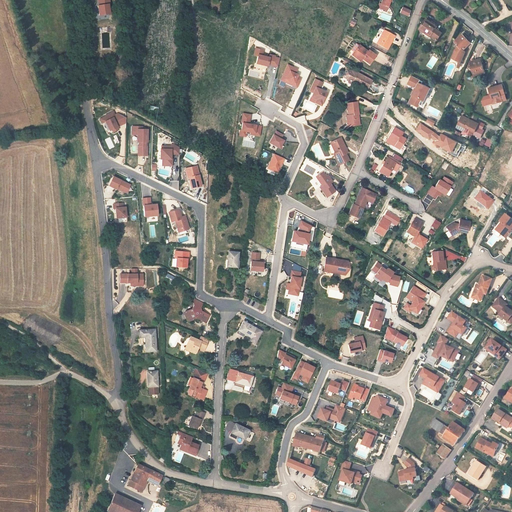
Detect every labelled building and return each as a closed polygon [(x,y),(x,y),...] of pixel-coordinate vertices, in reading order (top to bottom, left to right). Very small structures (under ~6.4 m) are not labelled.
[(109,0),(99,0),(101,6),(101,7),(98,7),(99,14),(103,13),(103,15),(109,14),(108,4),(110,4),(109,0)] [(493,0),(488,0),(496,11),(499,9),(493,0)] [(402,7),(400,13),(408,16),(410,11),(402,7)] [(433,24),(426,19),(419,29),(430,36),(431,36),(437,40),(442,33),(434,27),(435,26),(433,24)] [(394,36),(384,30),(377,44),(387,49),(394,36)] [(459,46),(463,50),(471,42),(462,34),(455,41),(459,46)] [(369,64),(375,56),(368,50),(367,52),(359,45),(354,52),(357,55),(355,57),(359,60),(360,58),(362,59),(369,64)] [(460,62),(465,52),(463,50),(459,46),(455,50),(451,58),(460,62)] [(253,55),(256,56),(255,63),(277,67),(280,57),(263,54),(264,49),(254,47),(253,55)] [(484,73),(480,59),(471,62),(474,71),(473,71),(474,76),(484,73)] [(279,81),(297,88),(301,78),(296,76),(299,68),(287,63),(279,81)] [(342,76),(347,79),(351,72),(347,69),(346,70),(342,76)] [(372,81),(353,71),(352,71),(351,72),(347,79),(348,82),(352,84),(353,82),(355,83),(367,89),(372,81)] [(423,81),(412,76),(408,84),(415,88),(416,88),(415,91),(414,90),(412,94),(413,95),(409,102),(415,105),(416,103),(422,105),(430,88),(421,84),(423,81)] [(314,78),(309,91),(311,92),(308,100),(321,106),(327,91),(321,89),(324,82),(314,78)] [(495,109),(499,107),(502,102),(502,101),(506,100),(504,93),(502,84),(498,86),(489,88),(493,104),(495,109)] [(359,115),(357,102),(347,104),(348,116),(346,116),(347,121),(348,121),(349,127),(355,126),(355,123),(359,123),(358,115),(359,115)] [(259,136),(261,125),(249,123),(251,114),(242,112),(238,135),(245,137),(245,134),(259,136)] [(470,130),(474,132),(478,124),(470,120),(469,119),(468,118),(462,116),(456,127),(464,131),(465,130),(466,131),(468,128),(470,129),(470,130)] [(137,155),(148,155),(147,128),(143,128),(143,126),(131,126),(131,135),(137,135),(137,155)] [(394,147),(402,133),(394,128),(386,142),(394,147)] [(274,129),(268,143),(280,148),(284,139),(281,138),(283,134),(274,129)] [(488,137),(485,144),(490,147),(494,140),(488,137)] [(347,152),(341,138),(331,143),(336,153),(334,154),(338,165),(348,160),(345,153),(347,152)] [(451,158),(458,144),(449,140),(442,154),(451,158)] [(179,145),(160,144),(159,158),(162,158),(162,166),(173,166),(173,155),(179,155),(179,145)] [(273,153),(266,168),(277,173),(284,158),(273,153)] [(379,172),(387,177),(391,169),(395,171),(399,165),(396,163),(397,161),(394,159),(393,161),(387,158),(379,172)] [(202,186),(197,165),(185,167),(190,188),(202,186)] [(320,187),(326,197),(335,191),(329,183),(332,182),(327,175),(325,176),(322,172),(315,177),(322,186),(320,187)] [(107,185),(126,194),(131,184),(112,175),(107,185)] [(437,182),(426,200),(434,205),(441,193),(446,195),(449,189),(437,182)] [(361,187),(353,204),(354,205),(357,199),(359,199),(362,192),(366,193),(367,190),(361,187)] [(353,204),(348,214),(358,219),(367,200),(372,203),(376,195),(367,190),(366,193),(362,192),(359,199),(357,199),(354,205),(353,204)] [(479,191),(468,205),(477,212),(485,200),(483,199),(485,196),(479,191)] [(143,216),(157,215),(157,203),(151,203),(150,197),(142,197),(143,216)] [(126,217),(126,206),(123,206),(123,202),(114,203),(114,218),(126,217)] [(179,208),(167,211),(170,222),(174,221),(178,232),(189,229),(185,214),(181,216),(179,208)] [(501,234),(502,232),(508,236),(511,230),(511,228),(511,219),(505,214),(500,221),(501,222),(497,229),(497,231),(501,234)] [(382,217),(374,231),(382,236),(390,222),(382,217)] [(415,218),(406,232),(415,237),(423,223),(415,218)] [(435,219),(431,226),(436,229),(440,222),(435,219)] [(446,228),(451,236),(460,231),(467,233),(469,222),(459,220),(458,224),(453,223),(446,228)] [(172,258),(171,266),(187,267),(188,251),(174,250),(173,258),(172,258)] [(237,267),(238,252),(228,251),(227,260),(226,260),(225,267),(227,267),(227,266),(237,267)] [(443,259),(442,251),(432,252),(434,270),(444,269),(443,259)] [(251,253),(250,270),(262,272),(263,263),(261,263),(258,262),(258,261),(259,253),(251,253)] [(331,259),(326,258),(323,271),(333,273),(332,278),(344,280),(345,275),(345,269),(348,269),(348,267),(346,267),(347,262),(337,260),(336,262),(331,261),(331,259)] [(376,273),(374,275),(385,283),(393,271),(387,267),(386,268),(376,262),(371,270),(376,273)] [(130,286),(143,286),(143,272),(138,272),(138,268),(130,268),(130,273),(119,273),(119,283),(130,283),(130,286)] [(300,272),(291,271),(290,277),(291,277),(290,284),(287,284),(286,289),(288,290),(288,294),(297,296),(301,278),(299,278),(300,272)] [(388,284),(398,286),(400,275),(390,273),(388,284)] [(492,279),(482,276),(479,285),(477,284),(475,289),(477,289),(474,298),(481,301),(484,294),(484,292),(487,293),(492,279)] [(416,314),(425,301),(422,299),(426,293),(413,285),(405,297),(411,301),(409,304),(405,302),(401,308),(409,312),(410,310),(416,314)] [(506,303),(499,298),(492,306),(498,311),(501,313),(499,315),(508,321),(511,315),(511,311),(506,306),(504,305),(506,303)] [(196,317),(197,318),(206,323),(210,316),(200,311),(201,310),(200,308),(203,303),(194,299),(193,301),(194,305),(192,309),(185,311),(184,314),(186,320),(189,321),(192,320),(193,318),(196,317)] [(373,301),(367,321),(370,321),(368,327),(379,330),(386,305),(373,301)] [(467,322),(452,312),(447,318),(454,323),(451,327),(450,327),(447,332),(456,337),(459,332),(463,335),(467,328),(464,326),(467,322)] [(244,321),(243,322),(261,332),(262,329),(255,325),(254,326),(244,321)] [(261,332),(243,322),(238,331),(251,338),(250,341),(254,343),(261,332)] [(402,346),(407,336),(388,326),(383,337),(402,346)] [(146,352),(156,351),(155,330),(139,330),(139,338),(142,337),(142,343),(145,343),(146,352)] [(347,342),(349,352),(365,350),(363,335),(353,336),(354,342),(347,342)] [(438,345),(432,356),(439,359),(441,354),(443,355),(442,357),(449,360),(451,356),(455,359),(459,352),(446,345),(448,340),(441,335),(438,343),(440,344),(439,346),(438,345)] [(205,348),(208,340),(201,336),(199,341),(190,337),(185,347),(190,349),(190,350),(196,353),(197,349),(199,345),(205,348)] [(492,339),(486,348),(495,355),(496,353),(502,357),(507,350),(492,339)] [(390,363),(393,352),(380,348),(376,359),(390,363)] [(279,350),(277,358),(282,361),(281,363),(290,368),(294,360),(293,360),(290,358),(291,357),(279,350)] [(300,361),(292,377),(293,378),(296,379),(297,379),(296,379),(299,374),(303,376),(301,380),(307,383),(310,377),(309,377),(314,368),(300,361)] [(423,368),(419,375),(426,378),(427,379),(424,384),(432,389),(436,383),(441,386),(445,381),(423,368)] [(196,397),(203,400),(205,395),(202,394),(203,389),(204,386),(201,385),(202,382),(203,383),(205,378),(207,374),(195,369),(193,373),(195,374),(194,378),(193,378),(189,386),(187,391),(188,395),(191,396),(193,390),(198,392),(196,397)] [(157,386),(157,371),(147,372),(147,387),(149,387),(149,394),(158,394),(157,386)] [(252,377),(238,373),(235,382),(250,386),(252,377)] [(475,392),(482,379),(473,374),(471,378),(469,377),(464,387),(475,392)] [(333,381),(329,390),(338,393),(340,388),(347,391),(350,383),(343,381),(341,384),(333,381)] [(278,387),(276,394),(281,396),(279,401),(283,402),(284,401),(290,403),(295,405),(298,397),(291,394),(293,386),(284,383),(282,388),(278,387)] [(441,386),(436,383),(432,389),(438,392),(441,386)] [(358,387),(354,397),(365,402),(370,390),(365,388),(365,389),(358,387)] [(473,392),(464,387),(462,390),(471,395),(473,392)] [(456,405),(452,410),(459,415),(466,403),(463,401),(462,401),(464,396),(458,392),(452,402),(456,405)] [(373,397),(368,410),(373,412),(372,413),(378,415),(379,411),(383,413),(392,416),(394,409),(386,406),(386,404),(383,403),(384,399),(377,396),(376,398),(373,397)] [(322,409),(319,417),(327,421),(329,418),(334,420),(336,417),(341,419),(346,408),(337,405),(335,410),(327,407),(326,410),(322,409)] [(508,426),(511,420),(511,418),(498,409),(492,418),(500,422),(500,421),(508,426)] [(200,425),(205,413),(197,410),(194,417),(191,416),(187,425),(197,429),(198,424),(200,425)] [(465,430),(453,422),(449,428),(435,419),(430,426),(444,435),(456,444),(465,430)] [(244,439),(249,430),(235,424),(229,436),(234,438),(236,435),(237,436),(244,439)] [(369,428),(362,444),(371,448),(373,443),(372,443),(375,436),(376,437),(378,432),(369,428)] [(193,437),(182,433),(178,443),(181,445),(180,447),(185,449),(185,451),(195,456),(200,445),(191,442),(193,437)] [(317,439),(297,433),(294,444),(321,452),(325,437),(318,435),(317,439)] [(455,445),(456,444),(444,435),(442,437),(455,445)] [(492,444),(481,438),(476,448),(488,454),(489,452),(494,455),(499,445),(493,442),(492,444)] [(445,459),(451,451),(442,445),(437,453),(445,459)] [(305,465),(290,459),(287,465),(313,477),(316,469),(310,467),(305,465)] [(404,471),(399,472),(400,479),(406,478),(406,480),(413,479),(413,477),(417,476),(414,463),(409,459),(405,464),(408,467),(409,469),(404,470),(404,471)] [(344,461),(342,469),(344,470),(341,479),(346,480),(345,482),(351,483),(352,481),(356,483),(357,480),(360,481),(362,476),(359,475),(359,473),(355,471),(354,473),(348,472),(351,463),(344,461)] [(478,480),(486,467),(477,461),(474,467),(469,475),(478,480)] [(144,467),(138,464),(128,485),(139,491),(141,487),(136,485),(144,467)] [(161,475),(144,467),(136,485),(141,487),(142,485),(143,486),(147,478),(158,483),(161,475)] [(474,494),(458,483),(451,494),(459,499),(460,498),(468,503),(474,494)] [(125,511),(137,511),(140,505),(115,494),(107,511),(110,511),(121,511),(122,511),(125,511)]
